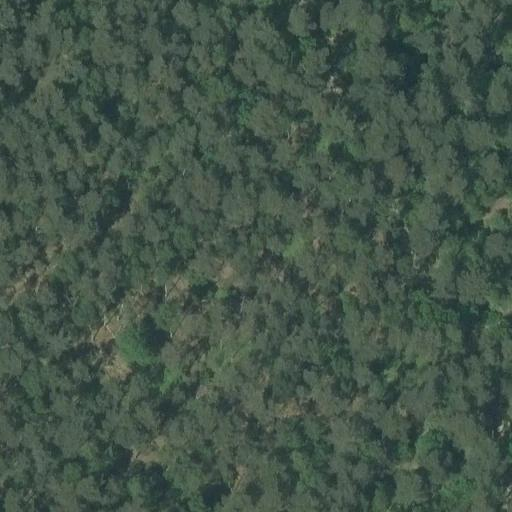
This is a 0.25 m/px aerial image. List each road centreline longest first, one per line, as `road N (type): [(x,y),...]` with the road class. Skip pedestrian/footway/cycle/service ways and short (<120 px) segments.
road 1 (track): [(505,511),(507,458),(495,409),(465,336),(448,328),(408,270),(300,0)]
road 2 (track): [(507,458),(410,469),(298,506),(149,511)]
road 3 (track): [(340,101),(194,120),(0,213)]
